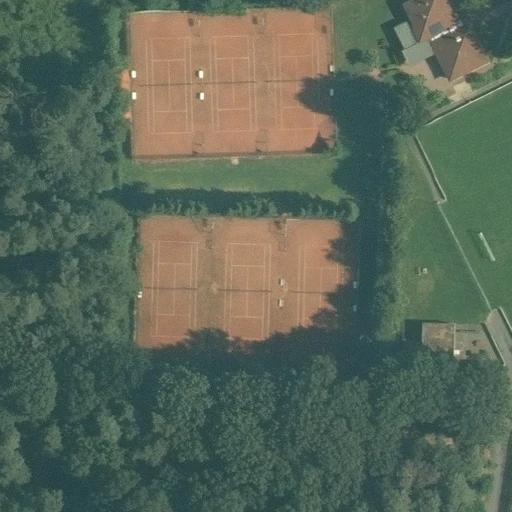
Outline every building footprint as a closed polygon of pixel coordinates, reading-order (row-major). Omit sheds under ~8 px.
[(460,33),(443,0),(418,0),(404,8),(421,42),(430,38),(451,80),(486,63),(469,28),(460,33)] [(405,21),(392,28),(404,50),(417,42),(405,21)] [(127,71),(117,72),(118,120),(128,120),(127,71)] [(455,326),(424,325),(423,344),(407,344),(406,363),(449,364),(449,351),(454,352),(455,326)] [(487,366),(473,366),(472,382),(486,382),(487,366)] [(498,420),(490,419),(488,427),(497,429),(498,420)]
